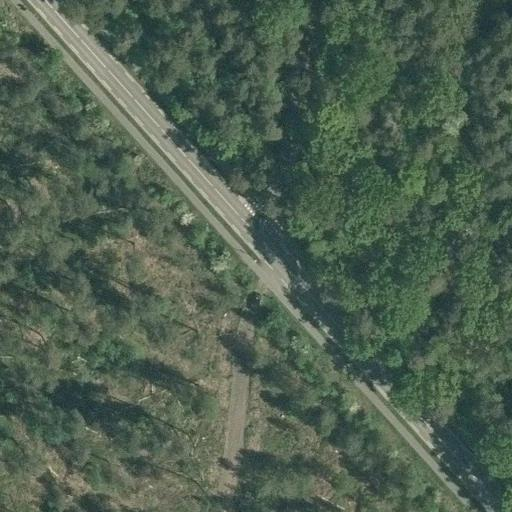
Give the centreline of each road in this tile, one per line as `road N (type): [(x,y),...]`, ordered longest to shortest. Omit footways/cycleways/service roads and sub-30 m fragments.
road 1 (primary): [(503,511),(246,226)]
road 2 (primary): [(246,226),(41,0)]
road 3 (track): [(221,511),(249,320),(258,288),(282,265)]
road 4 (unclassified): [(246,226),(277,198),(319,0)]
